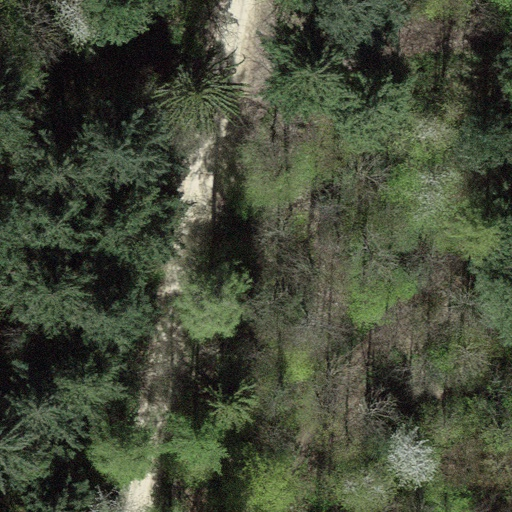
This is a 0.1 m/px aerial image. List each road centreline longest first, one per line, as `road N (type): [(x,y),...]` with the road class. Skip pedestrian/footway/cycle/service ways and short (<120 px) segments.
road 1 (track): [(131,511),(167,360),(230,0)]
road 2 (track): [(511,13),(367,50),(228,10)]
